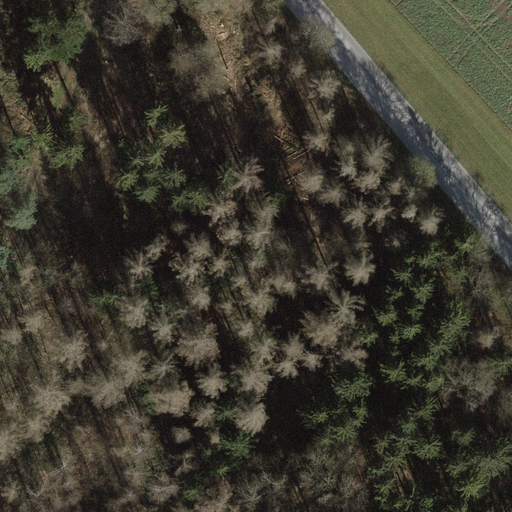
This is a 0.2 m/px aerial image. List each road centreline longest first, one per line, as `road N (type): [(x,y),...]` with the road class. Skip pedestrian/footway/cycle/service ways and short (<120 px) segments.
road 1 (residential): [(511,247),(299,0)]
road 2 (track): [(0,303),(106,0)]
